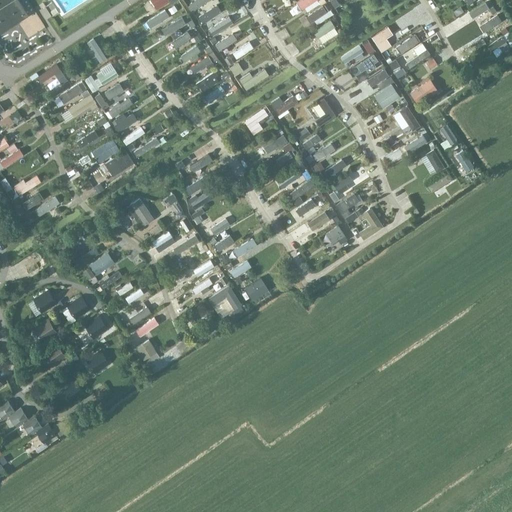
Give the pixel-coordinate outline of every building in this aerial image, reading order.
[(0,0),(0,32),(12,24),(28,15),(18,0),(0,0)] [(193,0),(189,4),(193,10),(206,0),(193,0)] [(296,14),(321,0),(295,0),(290,3),(296,14)] [(339,5),(336,0),(328,0),(334,8),(339,5)] [(45,7),(52,18),(59,14),(52,3),(45,7)] [(217,4),(197,14),(201,21),(220,12),(217,4)] [(333,13),(330,7),(325,9),(323,5),(304,14),(309,24),(333,13)] [(461,7),(454,12),(457,16),(464,11),(461,7)] [(466,18),(478,12),(475,7),(463,13),(466,18)] [(164,8),(145,20),(149,26),(167,14),(164,8)] [(493,15),(477,25),(481,32),(497,22),(493,15)] [(174,28),(186,24),(184,18),(172,22),(174,28)] [(210,34),(230,24),(226,18),(207,27),(210,34)] [(313,27),(320,41),(337,32),(330,19),(313,27)] [(379,50),(390,44),(386,36),(392,32),(387,24),(370,35),(379,50)] [(172,41),(177,48),(190,38),(185,31),(172,41)] [(222,31),(218,33),(221,39),(215,41),(218,47),(236,40),(233,32),(224,36),(222,31)] [(495,55),(511,44),(511,36),(508,31),(489,42),(492,47),(490,48),(495,55)] [(399,51),(418,41),(415,34),(395,43),(399,51)] [(89,59),(104,55),(99,36),(83,40),(89,59)] [(438,39),(430,41),(431,47),(440,45),(438,39)] [(235,57),(252,46),(248,40),(231,51),(235,57)] [(421,41),(411,47),(416,54),(405,62),(407,66),(422,56),(419,52),(425,48),(421,41)] [(359,71),(373,63),(371,60),(377,56),(374,51),(354,63),(359,71)] [(425,62),(430,69),(437,64),(432,57),(425,62)] [(194,74),(207,67),(202,58),(189,65),(194,74)] [(229,67),(235,76),(243,70),(237,62),(229,67)] [(399,63),(392,67),(396,76),(403,72),(399,63)] [(384,67),(365,78),(369,85),(388,74),(384,67)] [(60,70),(54,74),(61,84),(67,80),(60,70)] [(84,79),(92,92),(99,87),(90,75),(84,79)] [(429,77),(408,90),(416,102),(437,88),(429,77)] [(223,81),(203,96),(207,101),(227,87),(223,81)] [(81,93),(84,92),(79,82),(58,94),(62,102),(80,92),(81,93)] [(118,82),(103,91),(107,97),(122,88),(118,82)] [(372,95),(382,107),(399,94),(389,82),(372,95)] [(90,93),(68,106),(73,114),(95,102),(90,93)] [(292,93),(281,100),(278,95),(270,100),(278,112),(297,99),(292,93)] [(107,117),(132,103),(128,97),(104,110),(107,117)] [(318,126),(335,115),(323,97),(317,101),(325,113),(314,120),(318,126)] [(411,127),(416,124),(406,105),(393,111),(403,129),(410,125),(411,127)] [(242,121),(251,133),(262,126),(257,120),(267,113),(262,106),(242,121)] [(60,112),(64,120),(73,115),(68,107),(60,112)] [(8,116),(14,123),(22,117),(17,110),(8,116)] [(86,110),(81,119),(90,123),(95,114),(86,110)] [(132,111),(120,118),(117,113),(110,117),(118,128),(136,117),(132,111)] [(378,113),(372,115),(374,121),(381,119),(378,113)] [(122,143),(145,132),(141,125),(128,131),(125,127),(116,131),(122,143)] [(268,126),(262,130),(265,135),(272,131),(268,126)] [(305,148),(319,138),(315,132),(301,143),(305,148)] [(284,134),(255,147),(259,155),(280,146),(279,142),(286,139),(284,134)] [(407,151),(426,142),(423,134),(403,143),(407,151)] [(0,149),(9,145),(5,137),(0,138),(0,149)] [(135,154),(159,142),(156,137),(132,149),(135,154)] [(448,138),(439,141),(441,148),(450,144),(448,138)] [(289,141),(282,145),(286,152),(293,148),(289,141)] [(9,151),(16,147),(13,142),(6,147),(9,151)] [(315,160),(334,150),(329,143),(311,153),(315,160)] [(18,146),(0,159),(0,167),(22,152),(18,146)] [(432,146),(425,151),(437,170),(444,166),(432,146)] [(109,173),(131,164),(126,150),(103,159),(109,173)] [(189,164),(193,171),(180,178),(188,191),(201,183),(195,174),(204,168),(203,167),(213,161),(208,152),(189,164)] [(286,152),(274,158),(277,165),(289,159),(286,152)] [(453,165),(466,159),(463,153),(450,159),(453,165)] [(324,180),(347,166),(341,157),(319,171),(324,180)] [(297,166),(278,178),(282,183),(300,172),(297,166)] [(15,184),(20,192),(40,180),(35,172),(15,184)] [(335,187),(337,192),(346,187),(344,183),(351,179),(348,172),(326,184),(330,190),(335,187)] [(450,172),(427,183),(433,193),(455,182),(450,172)] [(0,180),(4,190),(10,187),(5,176),(0,177),(0,180)] [(288,199),(314,184),(310,178),(284,193),(288,199)] [(94,191),(103,188),(101,182),(92,184),(94,191)] [(336,203),(341,210),(360,198),(355,191),(336,203)] [(37,192),(22,200),(26,207),(41,199),(37,192)] [(55,195),(28,211),(32,218),(59,202),(55,195)] [(144,225),(153,218),(139,198),(130,204),(144,225)] [(310,198),(295,207),(301,217),(317,208),(310,198)] [(370,206),(362,212),(370,222),(358,231),(363,239),(383,224),(370,206)] [(124,227),(131,217),(118,209),(112,219),(124,227)] [(305,220),(309,229),(330,220),(325,211),(305,220)] [(218,225),(211,229),(213,234),(229,225),(222,213),(214,218),(218,225)] [(148,230),(152,236),(162,229),(158,224),(148,230)] [(337,224),(319,236),(326,249),(345,237),(337,224)] [(228,233),(212,243),(216,249),(232,240),(228,233)] [(66,243),(69,250),(85,241),(81,235),(66,243)] [(157,235),(145,240),(154,260),(166,255),(157,235)] [(236,255),(256,244),(252,237),(232,247),(236,255)] [(96,275),(115,260),(106,247),(87,261),(82,254),(77,257),(82,264),(86,261),(96,275)] [(231,268),(233,274),(247,268),(244,262),(231,268)] [(101,286),(118,275),(115,270),(97,281),(101,286)] [(89,279),(93,284),(104,277),(100,272),(89,279)] [(243,284),(245,290),(241,291),(243,298),(267,290),(263,277),(243,284)] [(206,283),(210,282),(209,278),(191,285),(193,293),(208,288),(206,283)] [(115,288),(118,293),(132,285),(128,280),(115,288)] [(212,304),(217,315),(241,302),(230,283),(203,297),(208,306),(212,304)] [(58,293),(64,301),(74,294),(69,286),(58,293)] [(42,311),(55,303),(47,291),(34,299),(42,311)] [(76,317),(89,309),(80,297),(68,305),(76,317)] [(60,307),(68,321),(74,318),(66,304),(60,307)] [(240,305),(233,309),(231,311),(235,316),(244,310),(240,305)] [(146,306),(129,316),(132,320),(148,309),(146,306)] [(94,337),(106,329),(98,316),(85,325),(94,337)] [(42,340),(55,332),(47,320),(34,328),(42,340)] [(135,347),(143,360),(156,351),(148,339),(135,347)] [(51,365),(64,357),(55,344),(43,353),(51,365)] [(164,351),(169,361),(179,355),(174,346),(164,351)] [(95,372),(108,363),(100,351),(87,359),(95,372)] [(70,401),(82,393),(74,381),(62,389),(70,401)] [(15,411),(7,399),(0,403),(0,415),(2,420),(8,416),(8,415),(15,411)] [(28,419),(21,407),(15,411),(8,415),(8,416),(16,427),(22,424),(22,423),(28,419)] [(42,427),(34,415),(28,419),(22,423),(22,424),(30,435),(36,431),(35,431),(42,427)] [(56,435),(50,427),(48,423),(42,427),(35,431),(36,431),(43,443),(56,435)]
